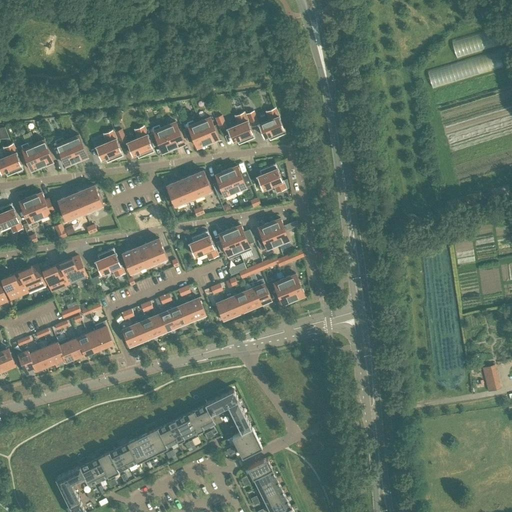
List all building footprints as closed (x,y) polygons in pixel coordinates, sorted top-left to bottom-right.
[(264,136),(268,135),(280,130),(281,134),(286,132),(284,128),(276,107),(267,111),(270,119),(259,123),(260,127),(260,129),(261,131),(263,132),(264,136)] [(254,110),(247,113),(251,124),(258,121),(254,110)] [(233,141),(237,139),(248,134),(250,139),(255,137),(253,132),(244,111),(235,115),(239,123),(228,128),(229,131),(229,133),(230,135),(231,137),(233,141)] [(222,114),(216,117),(220,128),(227,125),(222,114)] [(219,137),(210,116),(200,120),(199,120),(208,142),(209,142),(212,141),(219,137)] [(208,142),(199,120),(199,121),(195,122),(194,119),(187,122),(197,147),(208,142),(208,143),(208,142)] [(165,125),(174,147),(173,144),(176,143),(177,145),(185,142),(176,121),(165,125)] [(174,147),(165,125),(164,125),(161,127),(159,124),(152,126),(163,151),(173,147),(174,147)] [(133,154),(136,153),(148,148),(150,152),(154,150),(153,146),(144,125),(135,129),(138,137),(127,141),(129,145),(129,147),(130,149),(131,150),(133,154)] [(0,126),(0,138),(10,137),(5,126),(0,126)] [(75,129),(66,133),(68,138),(77,160),(78,160),(77,160),(81,159),(88,156),(79,134),(78,135),(75,129)] [(107,141),(96,146),(98,149),(98,151),(98,153),(100,155),(102,158),(117,152),(119,156),(123,154),(121,150),(122,150),(113,129),(104,133),(107,141)] [(127,140),(123,129),(116,132),(120,143),(127,140)] [(62,137),(56,140),(66,165),(73,162),(72,159),(75,158),(77,161),(77,160),(68,138),(67,138),(67,139),(64,140),(62,137)] [(34,143),(33,143),(43,165),(42,162),(45,161),(46,163),(53,160),(44,139),(34,143)] [(43,165),(33,143),(29,145),(28,142),(21,144),(31,169),(42,165),(43,165)] [(7,155),(0,157),(0,168),(2,172),(17,166),(19,169),(23,168),(21,164),(22,164),(13,143),(4,147),(7,155)] [(277,167),(276,163),(271,165),(273,169),(257,175),(259,179),(259,181),(260,183),(261,184),(263,188),(274,184),(277,192),(290,186),(288,178),(283,180),(278,167),(277,167)] [(237,165),(227,169),(235,191),(246,186),(237,165)] [(220,185),(215,187),(219,198),(235,191),(227,169),(216,174),(220,185)] [(204,170),(194,174),(203,195),(212,191),(204,170)] [(194,174),(186,177),(194,198),(203,195),(194,174)] [(186,177),(177,181),(185,202),(194,198),(186,177)] [(177,181),(167,185),(176,206),(185,202),(177,181)] [(95,184),(86,188),(94,209),(104,205),(95,184)] [(86,188),(77,192),(86,213),(94,209),(86,188)] [(31,195),(40,218),(40,217),(55,211),(50,198),(45,200),(42,191),(31,195)] [(77,192),(68,196),(77,217),(86,213),(77,192)] [(30,196),(20,200),(29,222),(39,217),(39,218),(40,218),(31,195),(30,195),(30,196)] [(203,204),(211,201),(209,195),(201,198),(203,204)] [(68,196),(59,199),(67,220),(77,217),(68,196)] [(258,197),(251,200),(254,206),(260,203),(258,197)] [(12,202),(7,204),(9,209),(0,212),(0,227),(10,223),(14,231),(22,228),(14,207),(12,202)] [(280,217),(269,222),(278,243),(289,239),(280,217)] [(61,222),(55,225),(60,238),(67,235),(61,222)] [(263,237),(258,240),(262,249),(267,247),(267,248),(278,243),(269,222),(259,226),(263,237)] [(241,224),(230,228),(240,253),(251,248),(241,224)] [(230,228),(219,233),(229,257),(240,253),(230,228)] [(209,234),(208,230),(203,231),(205,236),(190,242),(191,246),(191,248),(192,250),(193,251),(195,255),(206,251),(209,259),(218,255),(210,234),(209,234)] [(35,233),(28,236),(31,243),(37,240),(35,233)] [(159,237),(150,241),(159,262),(168,258),(159,237)] [(150,241),(141,245),(150,266),(159,262),(150,241)] [(141,245),(132,249),(141,270),(150,266),(141,245)] [(114,247),(109,249),(111,254),(100,259),(96,260),(97,264),(97,266),(98,268),(100,269),(101,273),(112,268),(116,276),(125,272),(116,252),(114,247)] [(132,249),(123,252),(132,273),(141,270),(132,249)] [(301,249),(290,254),(293,260),(304,255),(301,249)] [(290,254),(284,257),(286,263),(293,260),(290,254)] [(79,255),(61,262),(71,282),(87,275),(79,255)] [(276,256),(269,259),(272,265),(279,262),(277,259),(276,256)] [(284,257),(277,259),(279,262),(280,265),(286,263),(284,257)] [(269,259),(263,262),(265,267),(272,265),(269,259)] [(61,262),(44,269),(52,290),(71,282),(61,262)] [(244,262),(238,264),(241,271),(244,269),(247,268),(244,262)] [(263,262),(256,264),(258,270),(265,267),(263,262)] [(38,263),(20,271),(29,291),(46,284),(38,263)] [(247,268),(244,269),(247,275),(254,272),(251,266),(247,268)] [(20,271),(2,278),(11,299),(29,291),(20,271)] [(296,273),(285,277),(294,299),(305,294),(296,273)] [(98,276),(91,278),(94,284),(100,282),(98,276)] [(285,277),(274,282),(283,303),(294,299),(285,277)] [(265,282),(255,286),(262,303),(262,302),(271,298),(265,282)] [(255,286),(245,290),(252,306),(261,303),(262,303),(255,286)] [(245,290),(236,294),(243,311),(243,310),(252,306),(245,290)] [(236,294),(227,298),(233,314),(242,311),(243,311),(236,294)] [(199,297),(189,301),(196,317),(197,317),(198,319),(205,316),(204,314),(206,313),(201,300),(200,300),(199,297)] [(227,298),(217,302),(218,305),(218,306),(221,313),(218,314),(220,319),(223,318),(224,318),(233,314),(227,298)] [(189,301),(180,305),(187,322),(187,321),(196,317),(189,301)] [(68,308),(67,309),(70,315),(79,311),(81,310),(78,304),(68,308)] [(180,305),(170,309),(177,325),(186,321),(186,322),(187,322),(180,305)] [(170,309),(161,312),(168,329),(175,326),(177,325),(170,309)] [(161,312),(151,316),(158,333),(160,332),(160,333),(161,332),(168,329),(161,312)] [(151,316),(142,320),(149,337),(150,337),(149,336),(158,333),(151,316)] [(131,319),(121,323),(123,328),(124,332),(130,345),(139,340),(133,324),(131,319)] [(105,320),(95,324),(97,329),(104,345),(114,341),(111,334),(107,325),(105,320)] [(142,320),(133,324),(139,340),(148,337),(149,337),(142,320)] [(97,329),(88,333),(94,349),(104,345),(97,329)] [(88,333),(78,337),(85,353),(94,349),(88,333)] [(66,338),(59,341),(60,344),(59,344),(66,360),(76,356),(69,341),(68,337),(66,338)] [(78,337),(69,341),(76,356),(85,353),(78,337)] [(59,341),(49,345),(55,361),(56,364),(66,360),(59,344),(60,344),(59,341)] [(49,345),(39,349),(46,365),(55,361),(49,345)] [(9,348),(0,351),(0,354),(6,368),(8,367),(8,368),(13,366),(13,365),(16,364),(16,363),(15,363),(9,348)] [(29,349),(19,353),(27,373),(36,369),(30,353),(29,349)] [(39,349),(30,353),(36,369),(46,365),(39,349)] [(493,391),(507,388),(501,365),(488,368),(493,391)] [(234,388),(224,393),(220,395),(225,406),(228,405),(228,404),(239,399),(234,388)] [(211,413),(212,413),(225,406),(220,395),(206,402),(211,413)] [(239,399),(228,404),(228,405),(235,418),(245,413),(239,400),(239,399)] [(211,413),(206,402),(205,403),(196,407),(206,427),(216,422),(212,413),(211,413)] [(206,427),(196,407),(187,412),(196,431),(206,427)] [(196,431),(187,412),(177,417),(186,436),(196,431)] [(252,426),(245,413),(235,418),(241,431),(242,432),(253,426),(252,426)] [(186,436),(177,417),(167,422),(177,441),(186,436)] [(177,441),(167,422),(158,427),(158,426),(157,426),(167,446),(177,441)] [(167,446),(157,426),(148,431),(157,451),(167,446)] [(257,436),(253,426),(242,432),(241,431),(233,436),(238,446),(257,436)] [(157,451),(148,431),(138,436),(148,455),(157,451)] [(148,455),(138,436),(128,441),(138,460),(148,455)] [(262,446),(257,436),(238,446),(243,456),(262,446)] [(138,460),(128,441),(119,446),(128,465),(138,460)] [(128,465),(119,446),(110,450),(109,450),(119,470),(128,465)] [(119,470),(109,450),(99,455),(109,475),(119,470)] [(109,475),(99,455),(99,456),(90,460),(99,479),(109,475)] [(253,477),(273,467),(268,457),(248,467),(253,477)] [(99,479),(90,460),(81,465),(80,464),(80,465),(85,476),(89,484),(99,479)] [(85,476),(80,465),(67,471),(72,482),(85,476)] [(273,467),(253,477),(258,486),(277,477),(272,467),(273,467)] [(74,485),(72,482),(67,471),(56,477),(63,491),(74,485)] [(282,486),(277,477),(258,486),(263,496),(282,486)] [(81,499),(74,485),(63,491),(70,504),(81,499)] [(287,496),(282,486),(263,496),(267,506),(287,496)] [(291,506),(287,496),(267,506),(270,511),(280,511),(281,511),(291,506)] [(87,511),(81,499),(70,504),(70,505),(73,511),(87,511)]
